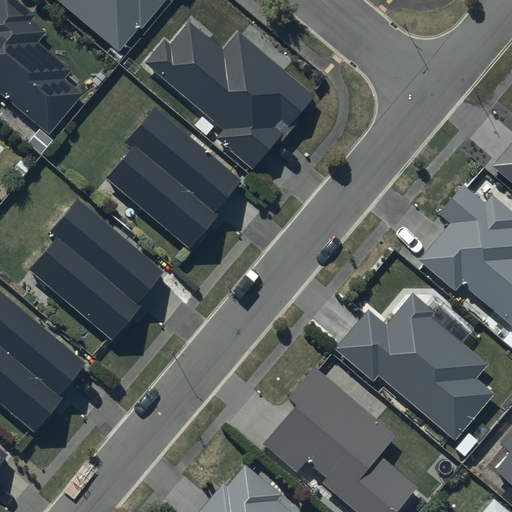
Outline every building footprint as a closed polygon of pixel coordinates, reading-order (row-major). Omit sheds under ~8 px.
[(0,96),(48,138),(82,98),(63,82),(71,73),(37,44),(43,37),(30,26),(35,21),(10,0),(1,0),(0,2),(0,96)] [(52,0),(119,56),(139,32),(141,34),(169,0),(52,0)] [(224,55),(190,27),(171,49),(165,45),(146,68),(224,135),(217,143),(253,174),(279,144),(281,146),(297,128),(292,123),(312,100),(239,37),(224,55)] [(131,154),(106,183),(189,254),(220,217),(216,213),(240,185),(155,113),(125,148),(131,154)] [(511,138),(493,162),(511,177),(511,138)] [(450,217),(418,255),(455,286),(461,279),(511,321),(511,208),(491,191),(484,199),(462,180),(439,208),(450,217)] [(59,243),(31,275),(113,346),(143,311),(137,306),(163,277),(80,205),(53,237),(59,243)] [(437,311),(412,291),(386,324),(367,308),(335,348),(374,380),(378,375),(456,438),(493,393),(475,379),(488,364),(431,319),(437,311)] [(0,410),(33,437),(62,401),(60,399),(85,369),(0,299),(0,410)] [(399,435),(314,366),(289,397),(297,403),(264,444),(297,471),(306,460),(326,477),(321,484),(356,511),(397,511),(419,486),(382,456),(399,435)] [(511,419),(497,437),(509,447),(494,464),(511,478),(511,419)] [(279,494),(243,464),(226,485),(221,481),(195,511),(292,511),(275,498),(279,494)] [(511,511),(491,494),(475,511),(511,511)]
